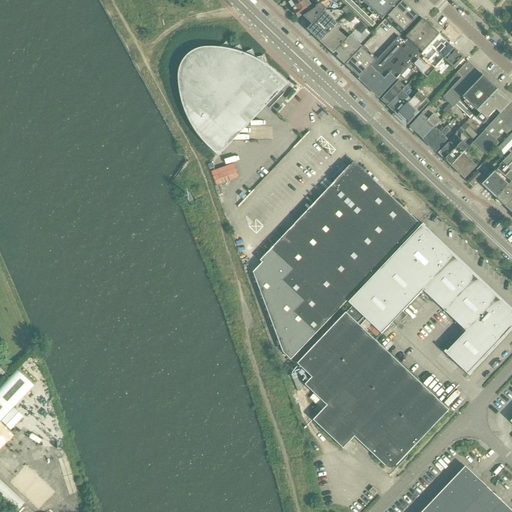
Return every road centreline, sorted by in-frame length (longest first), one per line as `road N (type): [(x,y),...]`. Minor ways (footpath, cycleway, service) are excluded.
road 1 (secondary): [(511,259),(243,0)]
road 2 (unclassified): [(375,511),(465,416)]
